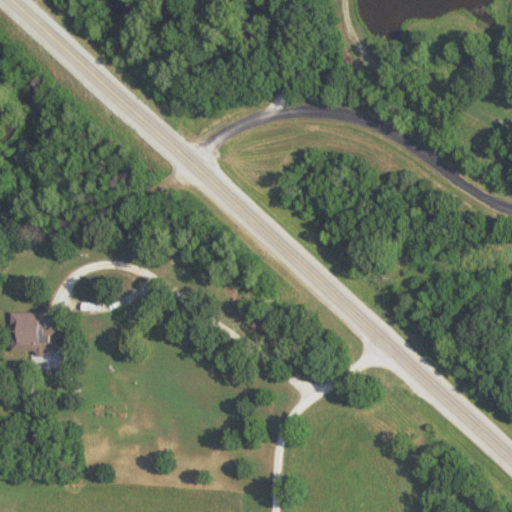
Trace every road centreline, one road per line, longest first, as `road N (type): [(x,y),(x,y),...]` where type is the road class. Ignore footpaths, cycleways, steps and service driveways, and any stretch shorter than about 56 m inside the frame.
road 1 (secondary): [(24,0),(194,158),(268,260),(511,480)]
road 2 (residential): [(194,158),(222,134),(268,116),(330,113),(373,125),(511,207)]
road 3 (residential): [(291,280),(236,322),(193,511)]
